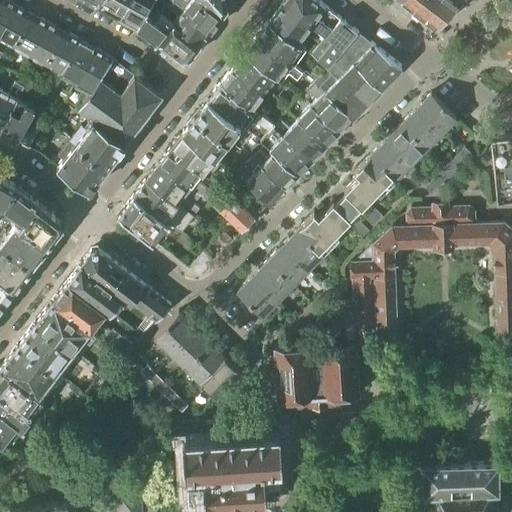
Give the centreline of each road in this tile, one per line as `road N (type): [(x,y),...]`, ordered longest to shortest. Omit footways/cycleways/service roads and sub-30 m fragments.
road 1 (residential): [(197,298),(431,55)]
road 2 (residential): [(314,420),(511,409)]
road 3 (residential): [(188,85),(88,214)]
road 4 (residential): [(188,85),(50,0)]
road 5 (residential): [(88,214),(0,328)]
road 6 (residential): [(197,298),(88,214)]
